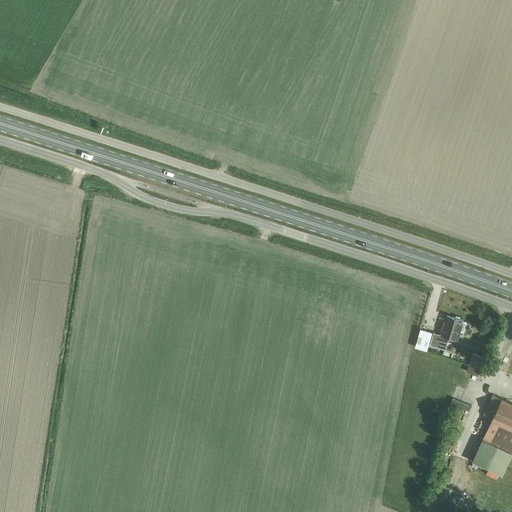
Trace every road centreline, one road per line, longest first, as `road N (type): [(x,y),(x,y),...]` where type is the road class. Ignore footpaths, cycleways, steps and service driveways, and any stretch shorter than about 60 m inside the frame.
road 1 (unclassified): [(511,309),(230,213),(146,200),(103,173),(0,140)]
road 2 (primary): [(511,294),(0,125)]
road 3 (unclassified): [(0,109),(511,272)]
